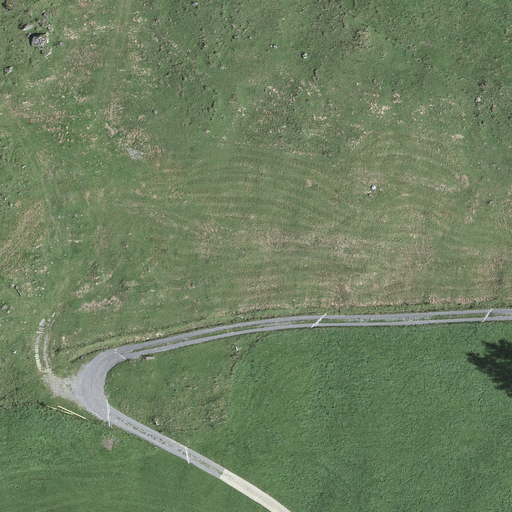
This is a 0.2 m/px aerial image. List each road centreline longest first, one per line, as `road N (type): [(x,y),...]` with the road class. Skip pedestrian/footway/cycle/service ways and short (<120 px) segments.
road 1 (track): [(511,313),(239,328),(110,356),(72,382)]
road 2 (track): [(72,382),(96,407),(222,472),(277,511)]
